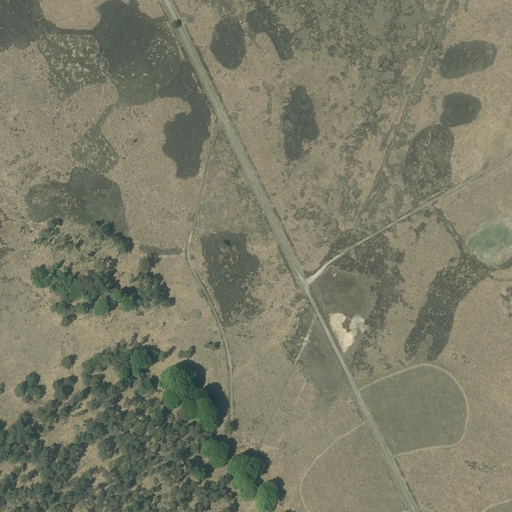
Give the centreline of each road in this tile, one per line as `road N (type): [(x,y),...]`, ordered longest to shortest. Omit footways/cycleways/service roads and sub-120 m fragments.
road 1 (track): [(414,511),(165,0)]
road 2 (track): [(231,511),(230,362),(186,253),(219,112)]
road 3 (track): [(303,286),(343,253),(511,156)]
